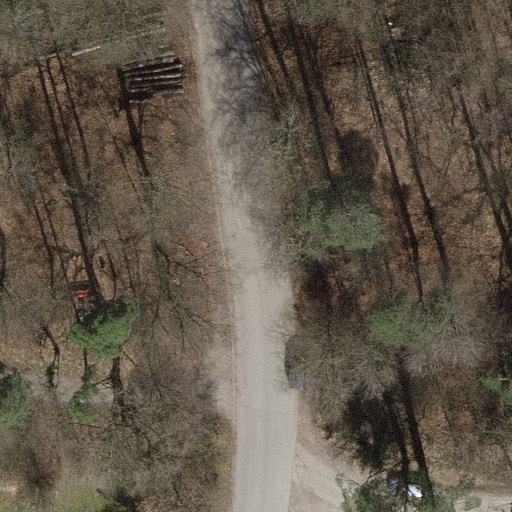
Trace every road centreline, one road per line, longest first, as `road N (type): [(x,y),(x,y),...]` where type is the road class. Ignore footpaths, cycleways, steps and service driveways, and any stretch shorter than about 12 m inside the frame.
road 1 (unclassified): [(256,511),(266,388),(262,280),(221,0)]
road 2 (track): [(0,371),(266,388)]
